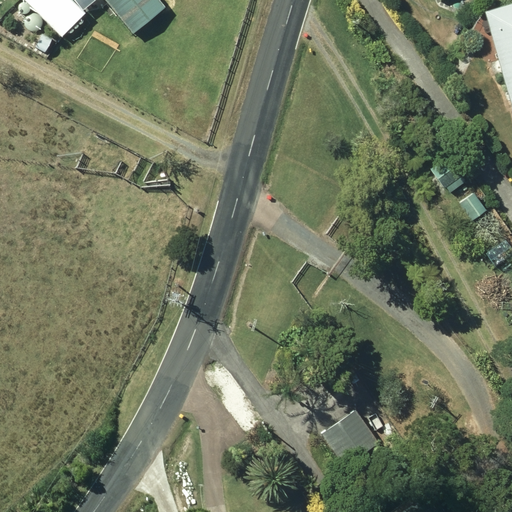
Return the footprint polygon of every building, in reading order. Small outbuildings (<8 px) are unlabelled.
[(26,0),(61,37),(86,13),(73,0),(26,0)] [(167,7),(160,0),(106,0),(134,34),(167,7)] [(511,0),(504,0),(482,6),(511,110),(511,0)] [(463,181),(447,157),(426,171),(443,195),(463,181)] [(442,210),(451,233),(465,227),(456,205),(442,210)] [(511,252),(511,249),(502,236),(480,253),(492,268),(511,252)] [(320,430),(343,463),(376,439),(354,407),(320,430)] [(408,511),(437,511),(427,498),(408,511)]
